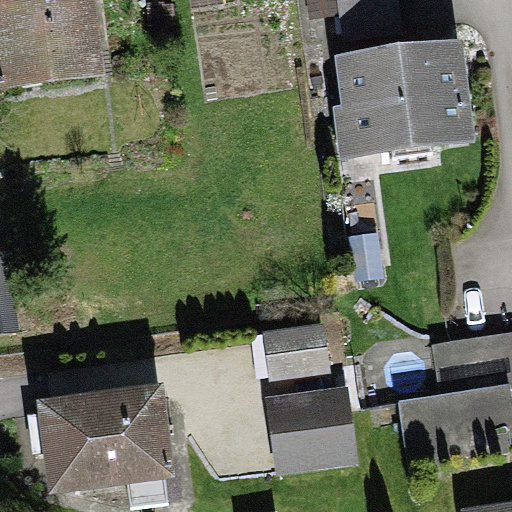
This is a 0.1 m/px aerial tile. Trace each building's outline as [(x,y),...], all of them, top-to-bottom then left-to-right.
[(0,49),(1,49),(6,87),(97,74),(87,0),(64,0),(0,8),(0,49)] [(337,0),(343,39),(402,31),(397,0),(337,0)] [(391,149),(393,161),(433,155),(431,143),(462,139),(451,54),(348,68),(360,152),(391,149)] [(7,256),(0,257),(0,334),(17,332),(7,256)] [(268,341),(272,375),(327,368),(323,334),(268,341)] [(501,392),(511,390),(511,334),(432,346),(440,401),(501,392)] [(504,432),(506,431),(501,392),(440,401),(399,407),(408,469),(507,454),(504,432)] [(279,473),(355,463),(346,393),(270,404),(279,473)] [(155,399),(48,413),(58,487),(165,473),(155,399)]
